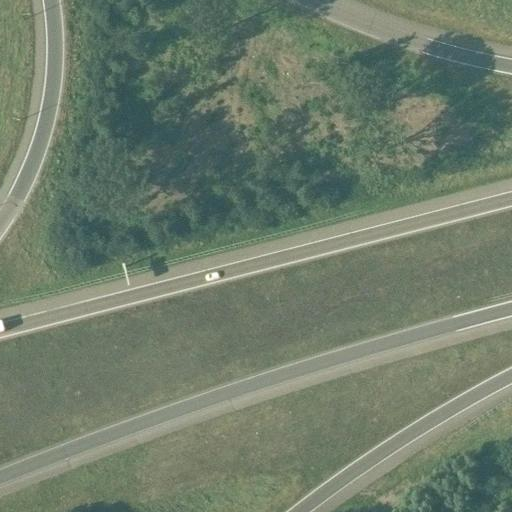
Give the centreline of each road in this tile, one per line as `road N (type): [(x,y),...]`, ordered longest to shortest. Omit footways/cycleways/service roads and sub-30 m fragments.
road 1 (motorway): [(0,478),(511,307)]
road 2 (motorway): [(511,200),(0,331)]
road 3 (motorway): [(297,511),(431,418),(511,378)]
road 4 (motorway): [(52,0),(48,114),(0,223)]
road 5 (motorway): [(511,66),(422,46),(307,0)]
